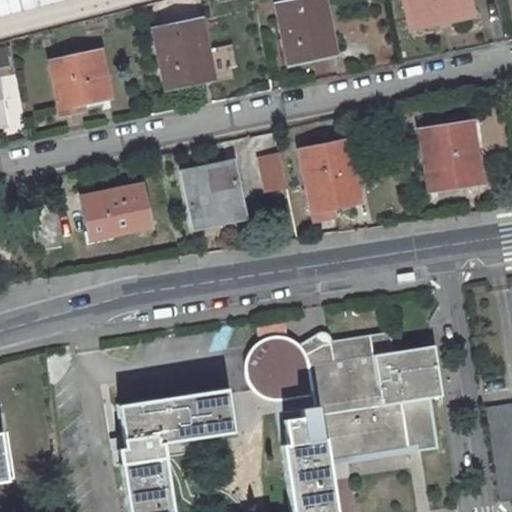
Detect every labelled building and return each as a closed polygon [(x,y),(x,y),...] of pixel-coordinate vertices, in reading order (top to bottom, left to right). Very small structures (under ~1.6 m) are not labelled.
[(334,51),(323,0),(296,0),(276,4),(287,61),(334,51)] [(441,19),(439,13),(470,6),(468,0),(402,0),(408,26),(441,19)] [(212,77),(200,20),(153,30),(165,86),(212,77)] [(99,51),(50,61),(59,108),(85,103),(109,98),(99,51)] [(86,109),(85,103),(59,108),(61,115),(86,109)] [(471,122),(420,130),(429,187),(479,179),(471,122)] [(360,202),(347,140),(297,150),(310,212),(333,208),(360,202)] [(278,154),(258,158),(265,193),(286,190),(278,154)] [(233,184),(236,183),(232,163),(227,164),(182,174),(192,222),(239,212),(233,184)] [(110,235),(149,227),(141,185),(88,196),(81,197),(83,209),(89,234),(90,240),(110,235)] [(30,207),(35,250),(60,246),(52,203),(30,207)] [(335,217),(333,208),(310,212),(312,221),(335,217)] [(322,345),(305,355),(304,353),(300,346),(290,339),(278,336),(270,337),(263,339),(253,346),(246,356),(244,364),(244,372),(246,380),(252,390),(259,395),(266,399),(274,400),(280,400),(287,445),(281,446),(291,511),(171,511),(163,457),(159,458),(157,444),(233,432),(232,428),(242,427),(238,401),(228,402),(227,393),(226,389),(118,406),(127,463),(120,464),(127,511),(334,511),(327,461),(407,448),(402,418),(431,414),(429,398),(441,396),(433,346),(392,352),(389,332),(329,341),(330,343),(322,345)] [(511,403),(486,407),(500,500),(511,498),(511,403)]
